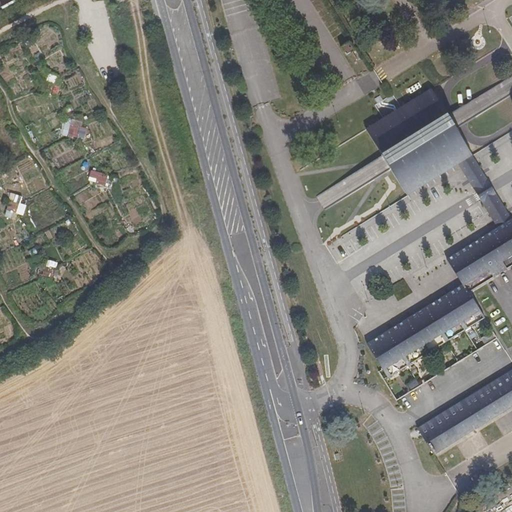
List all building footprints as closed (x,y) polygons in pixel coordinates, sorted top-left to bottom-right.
[(394,172),(408,196),(459,166),(475,157),(474,155),(457,128),(453,121),(449,115),(435,91),(405,109),(381,123),(369,130),(384,155),(388,163),(392,168),(394,172)] [(511,219),(475,157),(459,166),(499,232),(511,223),(511,219)] [(89,179),(104,185),(108,175),(93,170),(89,179)] [(447,261),(463,289),(511,259),(511,223),(499,232),(447,261)] [(511,267),(511,259),(463,289),(467,296),(471,294),(511,267)] [(373,352),(467,296),(463,289),(369,345),(373,352)] [(373,352),(388,377),(487,319),(471,294),(467,296),(373,352)] [(511,374),(419,429),(434,455),(511,409),(511,374)] [(405,386),(395,392),(398,399),(409,393),(405,386)]
